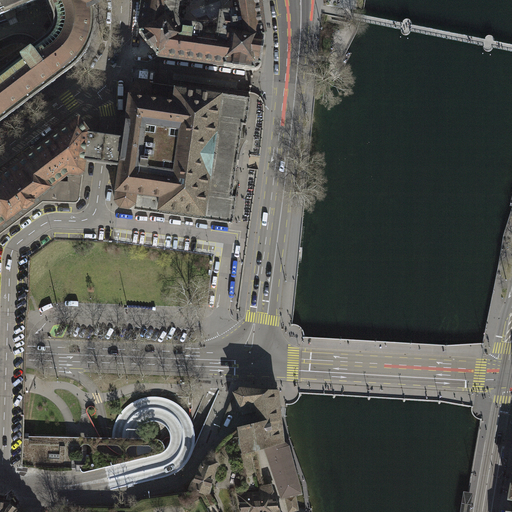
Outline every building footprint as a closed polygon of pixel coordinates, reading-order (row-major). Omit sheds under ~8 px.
[(33,49),(57,80),(63,75),(66,72),(78,62),(84,54),(89,45),(93,34),(94,23),(94,12),(92,5),(95,4),(93,0),(0,0),(0,4),(7,20),(16,16),(16,12),(15,9),(37,0),(54,0),(49,4),(51,9),(53,13),(54,18),(54,23),(53,28),(50,34),(42,40),(38,43),(34,46),(31,48),(33,49)] [(260,0),(143,0),(138,33),(157,57),(223,66),(224,67),(251,71),(253,71),(257,70),(260,67),(261,65),(263,50),(266,34),(260,0)] [(0,123),(17,110),(45,89),(57,80),(33,49),(31,48),(28,46),(23,45),(19,44),(15,44),(9,45),(7,46),(0,49),(0,123)] [(154,84),(137,81),(134,84),(130,87),(123,138),(119,138),(107,136),(93,134),(89,133),(85,161),(89,162),(103,164),(115,166),(119,166),(115,201),(119,208),(162,214),(162,212),(200,217),(200,219),(232,223),(236,197),(232,196),(237,165),(238,165),(239,160),(240,155),(238,155),(242,124),(247,125),(250,97),(217,93),(217,94),(179,89),(180,87),(154,84)] [(0,234),(8,229),(43,202),(76,203),(78,202),(79,201),(80,198),(81,185),(85,161),(89,133),(78,119),(47,143),(1,177),(0,177),(0,234)] [(279,416),(278,389),(259,388),(239,386),(233,395),(239,417),(257,412),(258,417),(259,422),(264,448),(284,441),(279,416)] [(264,448),(259,422),(256,423),(239,427),(244,453),(261,449),(264,448)] [(284,441),(264,448),(281,498),(285,497),(289,511),(297,509),(295,495),(301,493),(291,460),(287,447),(284,441)] [(200,462),(189,488),(208,494),(216,463),(205,458),(200,462)] [(238,494),(241,511),(278,511),(270,484),(259,487),(260,493),(238,494)] [(18,511),(10,500),(0,498),(0,511),(18,511)]
